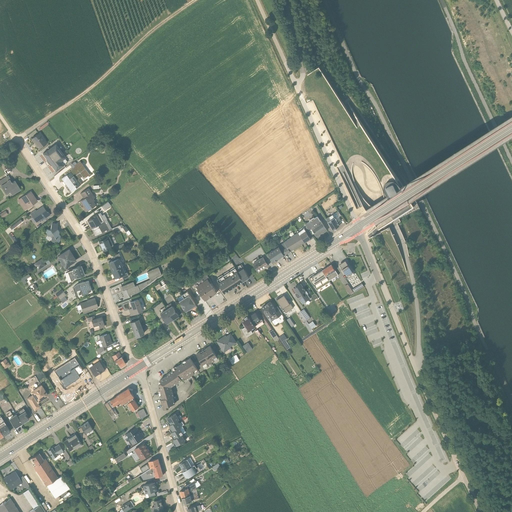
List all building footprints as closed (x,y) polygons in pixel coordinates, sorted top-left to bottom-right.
[(39,133),(31,139),(39,149),(47,143),(39,133)] [(51,165),(55,171),(67,162),(65,158),(66,157),(56,144),(42,154),(46,159),(51,165)] [(67,189),(70,193),(81,184),(78,179),(82,176),(83,179),(89,174),(80,161),(76,164),(74,161),(69,165),(72,169),(69,172),(70,172),(61,179),(64,182),(67,185),(65,186),(67,189)] [(8,176),(0,180),(0,184),(1,186),(7,194),(10,192),(11,194),(19,189),(14,181),(11,183),(10,181),(11,181),(8,176)] [(389,196),(395,192),(392,186),(385,189),(389,196)] [(95,198),(88,188),(80,194),(81,194),(84,198),(79,202),(80,202),(82,206),(84,206),(84,210),(85,212),(95,206),(93,201),(94,201),(93,199),(95,198)] [(375,226),(378,231),(389,224),(413,209),(410,204),(401,189),(395,192),(389,196),(366,211),(375,226)] [(30,192),(17,200),(24,210),(37,201),(35,198),(34,199),(32,196),(30,192)] [(104,211),(110,206),(107,202),(101,207),(104,211)] [(35,209),(30,213),(36,223),(40,220),(41,221),(50,215),(47,212),(42,206),(36,210),(35,209)] [(326,219),(332,229),(334,228),(335,228),(336,228),(336,227),(337,227),(338,227),(338,226),(339,225),(338,223),(341,221),(339,217),(341,216),(338,211),(326,219)] [(87,221),(91,228),(106,220),(103,215),(101,216),(100,213),(90,218),(90,219),(87,221)] [(320,221),(317,216),(314,218),(314,217),(309,220),(310,221),(305,224),(306,226),(308,229),(311,228),(314,233),(316,236),(320,233),(319,233),(322,232),(322,233),(327,230),(320,220),(320,221)] [(10,226),(12,229),(23,221),(21,219),(10,226)] [(106,220),(91,228),(95,236),(99,234),(108,229),(108,230),(111,228),(106,220)] [(58,224),(51,223),(50,230),(46,229),(46,233),(48,235),(50,236),(51,238),(50,240),(52,242),(57,243),(59,241),(60,236),(59,234),(59,232),(57,230),(57,229),(58,224)] [(298,232),(305,242),(313,236),(312,234),(308,229),(306,226),(298,232)] [(128,236),(131,234),(126,227),(122,228),(114,231),(115,234),(123,231),(125,233),(126,233),(128,236)] [(284,242),(290,251),(305,242),(298,232),(284,242)] [(109,237),(99,242),(103,251),(113,247),(109,237)] [(278,246),(284,255),(290,251),(284,242),(278,245),(278,246)] [(273,262),(284,255),(278,246),(266,254),(269,259),(271,258),(273,262)] [(64,268),(75,260),(68,249),(57,257),(64,268)] [(108,264),(111,271),(122,266),(121,262),(120,263),(119,259),(120,258),(119,254),(112,256),(114,260),(108,263),(108,264)] [(252,263),(258,272),(268,265),(262,257),(259,259),(252,263)] [(41,259),(33,264),(38,271),(45,266),(41,259)] [(345,273),(348,278),(354,274),(350,267),(346,261),(340,265),(342,269),(340,270),(343,275),(345,273)] [(331,264),(322,270),(329,280),(338,275),(331,264)] [(241,265),(235,268),(243,281),(249,277),(241,265)] [(67,272),(71,281),(75,278),(84,275),(83,271),(82,271),(80,266),(72,269),(72,270),(67,272)] [(111,271),(114,278),(118,277),(119,277),(121,276),(123,280),(129,277),(127,273),(125,274),(122,266),(111,271)] [(134,286),(133,281),(121,286),(122,289),(125,288),(128,296),(140,291),(156,279),(156,278),(161,275),(158,267),(147,272),(150,280),(134,287),(134,286)] [(223,288),(225,292),(243,281),(235,268),(217,280),(222,289),(223,288)] [(329,280),(322,270),(309,278),(317,290),(330,282),(329,280)] [(187,286),(189,285),(193,291),(199,291),(205,300),(216,292),(210,283),(211,282),(204,271),(187,282),(187,281),(185,282),(187,286)] [(72,288),(76,297),(81,295),(81,296),(92,292),(88,281),(78,284),(72,288)] [(296,296),(302,303),(310,298),(307,294),(308,293),(306,290),(305,291),(301,283),(294,288),(297,292),(295,293),(297,296),(296,296)] [(364,286),(362,283),(352,289),(354,292),(364,286)] [(349,295),(353,292),(348,284),(344,286),(349,295)] [(57,297),(63,292),(60,288),(58,291),(55,288),(52,290),(57,297)] [(63,292),(57,297),(60,300),(66,295),(63,292)] [(177,298),(186,311),(192,308),(196,306),(187,292),(177,298)] [(282,295),(276,299),(283,309),(286,313),(293,308),(288,301),(286,299),(285,299),(282,295)] [(81,309),(83,314),(92,311),(92,309),(98,308),(94,298),(87,301),(79,303),(80,304),(76,306),(78,310),(81,309)] [(128,310),(130,315),(132,314),(132,315),(142,311),(138,300),(130,303),(132,309),(129,310),(128,310)] [(261,308),(271,322),(282,314),(277,307),(275,308),(271,301),(261,308)] [(171,303),(165,307),(173,320),(179,316),(171,303)] [(173,320),(165,307),(159,311),(167,324),(173,320)] [(304,309),(300,311),(307,320),(310,318),(304,309)] [(257,311),(249,316),(255,325),(262,321),(259,316),(260,316),(257,311)] [(94,316),(87,318),(88,322),(91,321),(93,327),(98,325),(99,328),(104,327),(101,317),(95,319),(94,316)] [(256,326),(255,325),(249,316),(242,321),(245,326),(243,327),(242,328),(243,329),(247,336),(253,332),(251,329),(256,326)] [(130,323),(133,330),(141,327),(138,320),(130,323)] [(133,330),(135,337),(144,334),(141,327),(133,330)] [(275,340),(279,338),(273,329),(269,331),(273,337),(275,340)] [(96,349),(97,354),(101,352),(101,351),(106,349),(105,346),(110,344),(106,334),(99,337),(102,347),(96,349)] [(230,334),(226,337),(225,336),(217,341),(224,352),(231,347),(230,346),(236,343),(230,334)] [(287,349),(290,347),(286,340),(287,339),(283,334),(279,337),(287,349)] [(247,352),(252,348),(248,342),(242,345),(247,352)] [(196,354),(204,367),(215,361),(215,360),(218,358),(210,345),(196,354)] [(125,364),(118,352),(111,356),(116,363),(117,363),(120,367),(125,364)] [(239,360),(236,354),(229,359),(232,364),(239,360)] [(85,374),(74,358),(53,371),(58,378),(64,387),(65,388),(85,375),(85,374)] [(174,368),(175,369),(182,379),(183,380),(185,379),(186,379),(195,373),(194,373),(198,370),(190,358),(174,368)] [(5,359),(0,362),(0,364),(4,370),(10,365),(5,359)] [(99,361),(89,367),(94,376),(104,370),(99,361)] [(159,389),(162,398),(173,395),(174,395),(172,386),(182,379),(175,369),(167,374),(168,375),(160,380),(161,382),(159,384),(160,389),(159,389)] [(32,395),(27,398),(34,409),(39,406),(36,402),(41,399),(43,398),(43,397),(47,395),(40,385),(30,391),(32,395)] [(117,395),(123,405),(127,402),(127,401),(134,396),(132,392),(133,389),(128,388),(117,395)] [(121,401),(117,395),(108,401),(116,415),(118,414),(113,406),(121,401)] [(175,402),(173,395),(162,398),(161,398),(164,408),(169,407),(169,406),(171,405),(171,404),(175,402)] [(134,410),(138,407),(138,406),(139,406),(134,398),(133,397),(127,401),(133,410),(134,409),(134,410)] [(108,401),(104,403),(113,418),(117,416),(108,401)] [(144,407),(137,410),(140,417),(147,414),(144,407)] [(27,414),(23,408),(19,410),(19,411),(15,413),(21,422),(28,418),(26,415),(27,414)] [(15,427),(22,423),(21,422),(15,413),(13,415),(12,414),(10,410),(8,411),(9,412),(7,414),(8,416),(15,427)] [(169,424),(178,419),(179,418),(176,412),(167,417),(169,420),(168,421),(169,424)] [(0,429),(3,435),(10,430),(0,415),(0,429)] [(181,425),(178,419),(169,424),(171,427),(170,428),(171,431),(181,425)] [(93,429),(87,420),(80,425),(86,434),(89,432),(89,431),(93,429)] [(182,425),(181,425),(171,431),(173,434),(171,435),(173,438),(182,433),(186,431),(182,425)] [(127,437),(131,444),(144,435),(142,431),(140,432),(136,426),(126,433),(128,436),(127,437)] [(185,439),(182,433),(173,438),(175,441),(173,442),(175,445),(185,439)] [(70,436),(63,440),(70,450),(76,446),(77,447),(81,444),(74,434),(70,436)] [(134,448),(141,458),(151,452),(144,442),(134,448)] [(62,450),(58,444),(54,446),(54,447),(52,448),(52,447),(48,449),(54,459),(60,455),(59,453),(62,450)] [(115,457),(117,461),(126,455),(124,451),(115,457)] [(46,484),(54,497),(69,487),(61,474),(57,476),(45,457),(43,459),(38,452),(30,457),(35,464),(33,465),(45,485),(46,484)] [(190,456),(180,462),(184,469),(182,470),(195,463),(190,456)] [(160,463),(158,457),(149,460),(149,461),(140,467),(143,471),(146,469),(150,466),(160,463)] [(433,472),(435,471),(437,473),(440,470),(433,462),(428,467),(433,472)] [(163,474),(160,463),(150,466),(146,469),(147,473),(154,470),(156,476),(163,474)] [(197,466),(195,463),(182,470),(185,476),(201,468),(199,465),(197,466)] [(14,470),(3,477),(10,488),(21,481),(26,488),(29,486),(22,475),(19,477),(14,470)] [(109,492),(110,493),(114,491),(114,490),(133,479),(131,475),(130,475),(129,474),(126,476),(127,477),(123,480),(124,481),(121,483),(116,487),(109,492)] [(412,479),(420,490),(424,486),(417,476),(412,479)] [(180,490),(182,496),(191,493),(193,492),(192,489),(195,487),(196,486),(195,481),(196,480),(196,478),(185,484),(186,487),(184,488),(180,490)] [(147,495),(156,492),(155,489),(157,489),(156,484),(154,484),(153,481),(144,484),(147,495)] [(28,488),(22,492),(33,508),(28,511),(42,511),(45,511),(40,503),(38,505),(28,488)] [(432,488),(423,496),(426,499),(434,492),(432,490),(433,489),(432,488)] [(182,496),(184,502),(192,499),(191,496),(191,493),(182,496)] [(19,511),(10,497),(0,503),(0,511),(19,511)] [(150,506),(152,511),(163,508),(161,503),(162,503),(161,500),(160,498),(153,500),(154,505),(152,505),(152,506),(150,506)] [(130,499),(121,504),(123,508),(116,511),(124,511),(134,506),(130,499)] [(200,503),(188,507),(189,511),(195,511),(198,511),(197,509),(202,508),(200,503)]
